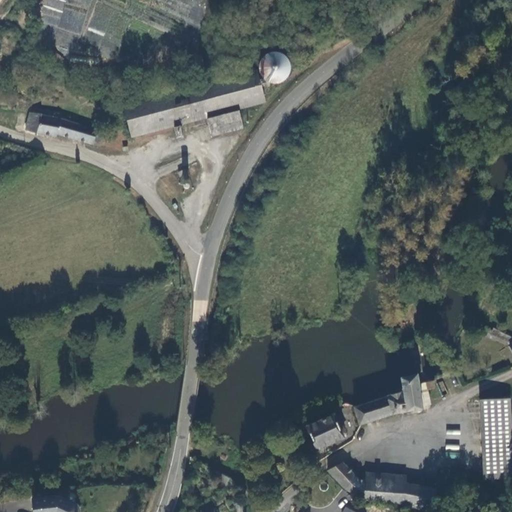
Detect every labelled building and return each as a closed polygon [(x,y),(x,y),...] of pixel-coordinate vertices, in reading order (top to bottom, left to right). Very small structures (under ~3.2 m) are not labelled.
[(288,58),(285,54),(281,51),(275,50),(270,51),(265,53),(261,58),(260,61),(260,64),(261,69),(262,73),(266,77),(270,79),(275,80),(280,79),(284,77),(288,73),(289,67),(289,62),(288,58)] [(207,117),(240,109),(267,102),(260,73),(125,107),(133,136),(207,117)] [(246,129),(240,109),(207,117),(212,138),(246,129)] [(29,117),(25,135),(55,143),(57,136),(92,146),(93,144),(100,146),(104,140),(98,135),(77,128),(65,124),(56,122),(29,117)] [(496,339),(511,346),(511,338),(499,332),(496,339)] [(425,409),(418,375),(397,380),(400,393),(358,408),(363,426),(403,415),(425,409)] [(429,391),(437,389),(435,381),(431,382),(427,383),(429,391)] [(432,401),(433,400),(440,398),(437,389),(429,391),(432,401)] [(511,415),(511,400),(503,401),(507,432),(511,432),(511,415)] [(511,479),(511,432),(507,432),(503,401),(481,402),(486,481),(511,479)] [(339,416),(310,431),(320,452),(349,437),(339,416)] [(460,439),(460,430),(446,429),(446,438),(460,439)] [(361,483),(349,467),(348,465),(334,473),(349,490),(368,501),(407,504),(408,486),(361,483)] [(362,476),(361,483),(408,486),(409,480),(362,476)] [(406,511),(433,511),(437,492),(408,486),(407,504),(406,511)]
